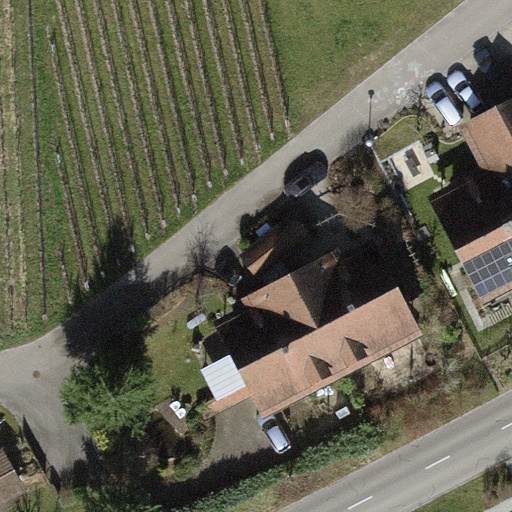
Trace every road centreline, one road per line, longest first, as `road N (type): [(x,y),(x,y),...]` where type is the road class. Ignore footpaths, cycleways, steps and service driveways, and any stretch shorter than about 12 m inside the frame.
road 1 (residential): [(0,368),(55,356),(500,0)]
road 2 (tertiary): [(339,511),(511,422)]
